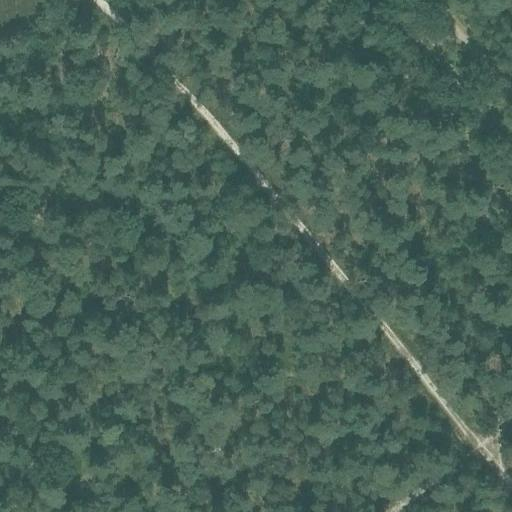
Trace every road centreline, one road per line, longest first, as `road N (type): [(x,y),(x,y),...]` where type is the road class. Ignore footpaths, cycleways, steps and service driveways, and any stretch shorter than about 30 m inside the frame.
road 1 (track): [(97,0),(511,487)]
road 2 (track): [(511,145),(390,0)]
road 3 (track): [(396,511),(511,419)]
